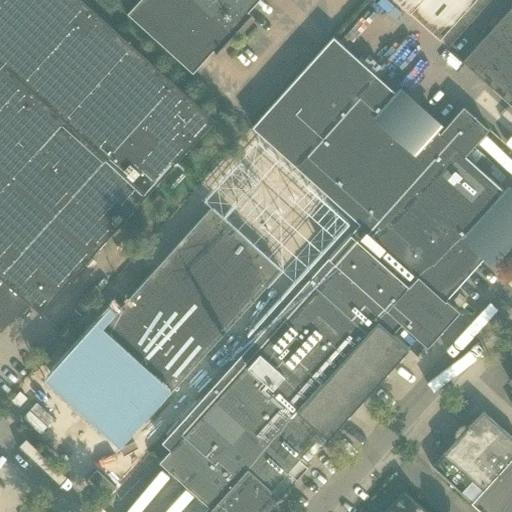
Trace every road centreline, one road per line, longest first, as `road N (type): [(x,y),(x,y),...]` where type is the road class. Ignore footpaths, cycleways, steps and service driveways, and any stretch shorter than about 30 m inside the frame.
road 1 (unclassified): [(317,511),(511,297)]
road 2 (unclassified): [(91,511),(0,424)]
road 3 (unknown): [(244,91),(328,0)]
